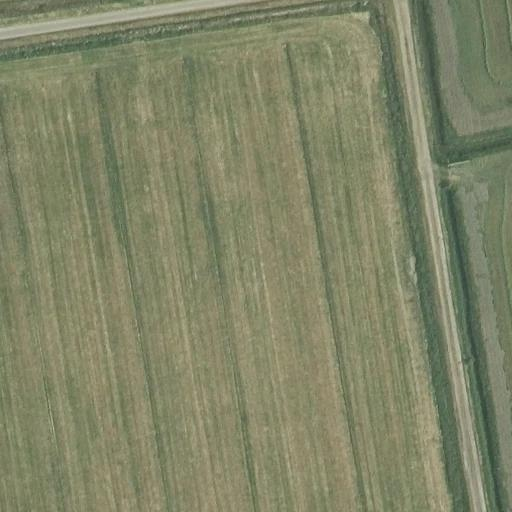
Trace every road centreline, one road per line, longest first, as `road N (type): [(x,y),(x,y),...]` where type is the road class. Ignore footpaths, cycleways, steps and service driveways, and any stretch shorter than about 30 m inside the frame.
road 1 (residential): [(393,0),(471,511)]
road 2 (unclassified): [(252,0),(0,38)]
